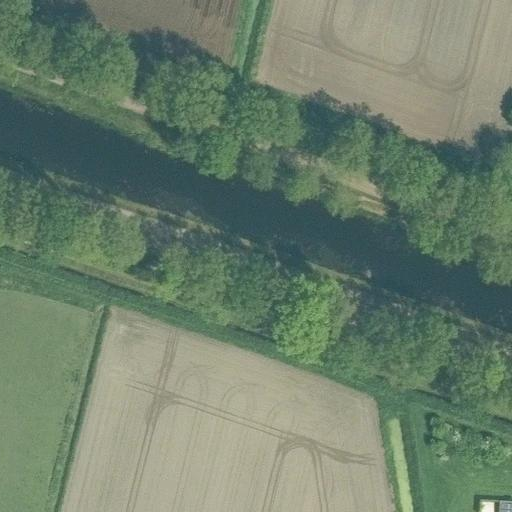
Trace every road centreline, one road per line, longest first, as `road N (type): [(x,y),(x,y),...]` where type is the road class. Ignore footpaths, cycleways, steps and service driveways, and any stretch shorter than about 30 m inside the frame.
road 1 (unclassified): [(511,239),(0,57)]
road 2 (tertiary): [(511,371),(0,191)]
